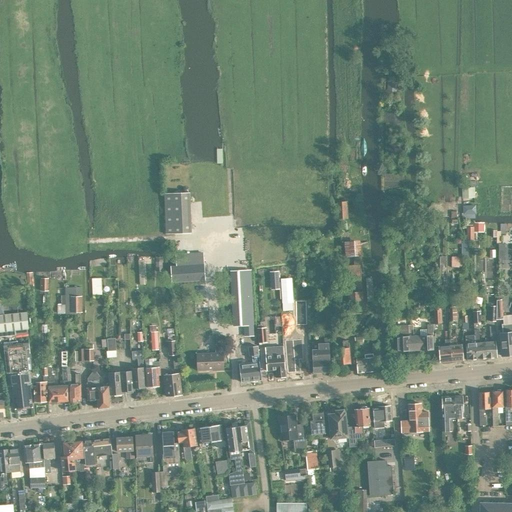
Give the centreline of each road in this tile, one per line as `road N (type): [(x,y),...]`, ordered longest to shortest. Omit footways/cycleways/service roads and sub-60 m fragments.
road 1 (tertiary): [(0,430),(471,373)]
road 2 (unclassified): [(491,493),(491,439),(476,435),(471,373)]
